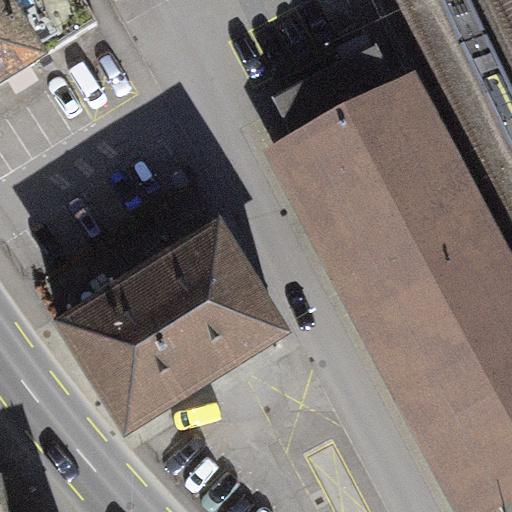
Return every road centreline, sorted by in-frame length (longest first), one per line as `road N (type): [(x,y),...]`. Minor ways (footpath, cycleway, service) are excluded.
road 1 (residential): [(415,511),(202,95),(194,0)]
road 2 (primary): [(0,349),(131,511)]
